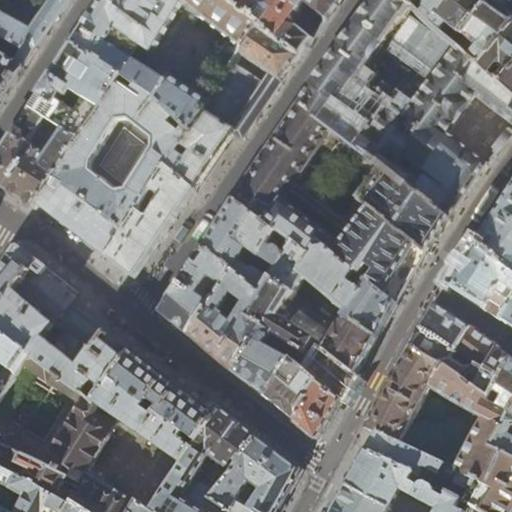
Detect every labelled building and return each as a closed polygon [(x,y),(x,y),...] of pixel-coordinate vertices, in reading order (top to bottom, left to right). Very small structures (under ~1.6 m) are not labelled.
[(0,0),(0,35),(34,56),(41,47),(57,22),(71,0),(0,0)] [(100,0),(72,45),(123,79),(156,103),(192,133),(210,105),(172,78),(168,83),(132,60),(141,45),(153,52),(182,4),(201,18),(202,17),(234,43),(223,58),(235,66),(236,65),(241,56),(260,26),(226,0),(100,0)] [(335,11),(339,6),(331,0),(226,0),(260,26),(301,58),(314,40),(292,23),(306,5),(319,16),(316,20),(324,26),(335,11)] [(326,66),(298,107),(331,129),(359,150),(361,147),(378,161),(392,173),(405,157),(429,175),(416,192),(452,221),(488,167),(449,135),(477,97),(511,124),(511,95),(498,83),(490,76),(481,67),(472,59),(458,46),(405,118),(358,83),(403,16),(405,17),(413,5),(407,0),(373,0),(340,47),(326,66)] [(407,0),(413,5),(418,9),(425,2),(426,1),(425,0),(407,0)] [(425,0),(426,1),(425,2),(431,6),(424,14),(442,31),(449,23),(459,31),(452,40),(457,45),(492,1),(491,0),(425,0)] [(511,16),(511,15),(492,1),(457,45),(458,46),(472,59),(481,47),(490,56),(511,28),(511,16)] [(292,71),(301,58),(260,26),(241,56),(271,75),(265,85),(236,65),(235,66),(210,105),(192,133),(183,146),(189,150),(185,155),(191,159),(188,162),(178,154),(169,169),(196,191),(200,185),(235,134),(245,140),(258,121),(281,88),(292,71)] [(511,28),(490,56),(481,67),(490,76),(497,67),(503,66),(508,70),(504,75),(504,76),(498,83),(511,95),(511,28)] [(0,109),(34,56),(0,35),(0,109)] [(123,79),(72,45),(48,82),(36,100),(30,108),(82,142),(123,79)] [(82,142),(41,205),(46,209),(69,227),(109,258),(141,213),(146,203),(169,169),(178,154),(183,146),(192,133),(156,103),(123,79),(82,142)] [(241,191),(234,201),(278,233),(295,244),(311,259),(320,244),(358,277),(398,305),(415,278),(452,221),(416,192),(392,173),(378,161),(357,191),(367,199),(346,226),(339,235),(286,193),(292,185),(331,129),(298,107),(261,161),(248,180),(241,191)] [(37,211),(41,205),(82,142),(30,108),(0,155),(0,187),(15,197),(20,200),(37,211)] [(109,258),(136,279),(157,248),(172,226),(189,200),(196,191),(169,169),(146,203),(152,208),(149,212),(152,214),(148,219),(141,213),(109,258)] [(511,190),(496,216),(477,244),(511,270),(511,190)] [(268,249),(278,233),(234,201),(219,224),(203,248),(234,274),(264,295),(273,281),(297,297),(304,279),(347,316),(345,320),(345,321),(378,341),(380,337),(398,305),(358,277),(320,244),(311,259),(295,244),(287,257),(277,251),(275,254),(268,249)] [(463,265),(449,286),(449,287),(466,297),(511,327),(511,270),(477,244),(470,255),(463,265)] [(14,248),(0,270),(0,330),(31,355),(83,394),(93,380),(105,390),(108,385),(113,379),(132,352),(109,335),(108,334),(74,307),(70,305),(79,292),(40,263),(37,261),(18,247),(14,248)] [(234,274),(203,248),(195,260),(161,312),(191,337),(234,274)] [(264,295),(234,274),(191,337),(211,354),(235,374),(265,330),(249,320),(264,295)] [(361,371),(365,364),(334,339),(340,328),(297,297),(273,281),(264,295),(249,320),(265,330),(301,353),(311,360),(316,351),(323,356),(325,352),(357,378),(361,371)] [(459,322),(436,308),(430,320),(424,330),(413,350),(491,399),(495,393),(511,359),(499,351),(501,348),(474,332),(459,322)] [(365,364),(378,341),(345,321),(340,328),(334,339),(365,364)] [(0,330),(0,404),(31,355),(0,330)] [(240,378),(267,400),(294,363),(301,353),(265,330),(235,374),(240,378)] [(385,400),(368,431),(378,436),(373,444),(368,453),(421,480),(426,470),(442,478),(443,477),(472,492),(467,503),(473,506),(484,511),(511,511),(511,456),(496,448),(511,417),(511,359),(495,393),(505,399),(499,409),(490,404),(492,399),(491,399),(413,350),(385,400)] [(345,401),(357,378),(325,352),(323,356),(316,351),(311,360),(318,364),(310,376),(309,378),(319,386),(343,403),(344,404),(345,401)] [(215,416),(183,392),(175,385),(171,382),(132,352),(113,379),(120,385),(115,391),(108,385),(105,390),(95,404),(83,394),(31,355),(0,404),(0,443),(82,485),(78,492),(76,497),(73,502),(75,503),(89,511),(132,511),(136,506),(89,477),(122,421),(183,464),(192,450),(183,443),(187,436),(197,443),(215,416)] [(271,403),(295,424),(319,386),(309,378),(310,376),(294,363),(267,400),(271,403)] [(316,441),(320,441),(331,423),(343,403),(319,386),(295,424),(299,427),(316,441)] [(220,408),(215,416),(197,443),(192,450),(183,464),(152,511),(208,511),(191,502),(183,497),(209,455),(216,460),(234,474),(259,439),(239,424),(220,408)] [(511,417),(496,448),(511,456),(511,417)] [(279,511),(286,501),(302,473),(301,471),(277,453),(259,439),(234,474),(223,488),(214,501),(231,511),(234,511),(240,503),(255,511),(279,511)] [(0,468),(4,471),(24,480),(71,506),(73,502),(76,497),(64,491),(66,486),(78,492),(82,485),(0,443),(0,468)] [(366,457),(349,488),(393,511),(460,511),(465,502),(421,480),(368,453),(366,457)] [(0,483),(27,498),(19,511),(70,511),(75,503),(73,502),(71,506),(24,480),(4,471),(0,468),(0,483)] [(393,511),(349,488),(344,496),(335,511),(393,511)] [(89,511),(75,503),(70,511),(89,511)] [(255,511),(240,503),(234,511),(150,511),(138,503),(136,506),(132,511),(255,511)]
